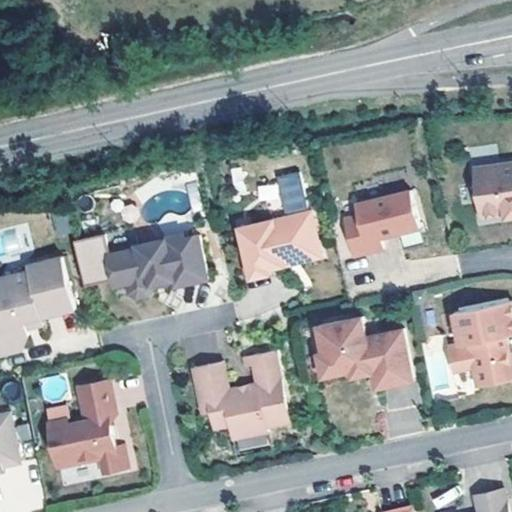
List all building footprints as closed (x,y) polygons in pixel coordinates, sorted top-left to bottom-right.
[(511,162),(476,167),(482,217),(509,214),(509,212),(511,212),(511,162)] [(277,176),(284,212),(307,207),(300,172),(277,176)] [(422,227),(413,190),(359,202),(362,214),(347,217),(356,255),(386,247),(384,236),(422,227)] [(324,254),(312,209),(241,227),(254,277),(272,273),(271,268),(286,264),(285,260),(291,258),(299,257),(300,260),(324,254)] [(201,234),(186,237),(185,232),(157,238),(157,241),(129,246),(130,249),(111,253),(118,285),(130,282),(132,292),(139,296),(150,294),(155,287),(154,280),(159,279),(165,278),(165,281),(176,279),(176,282),(177,285),(210,279),(201,234)] [(0,311),(0,354),(23,349),(31,333),(30,328),(28,320),(78,308),(65,256),(30,264),(31,269),(2,276),(4,284),(0,284),(0,297),(0,298),(3,310),(0,311)] [(165,281),(165,278),(159,279),(154,280),(155,287),(176,282),(176,279),(165,281)] [(511,300),(456,311),(463,343),(450,346),(455,370),(477,366),(481,386),(511,379),(511,352),(511,353),(508,335),(511,334),(511,300)] [(370,335),(365,315),(322,324),(327,350),(323,356),(326,375),(354,369),(355,375),(367,373),(366,367),(370,366),(374,365),(375,371),(378,387),(416,380),(406,328),(370,335)] [(291,422),(277,350),(253,355),(256,365),(259,383),(251,385),(252,390),(246,391),(241,392),(240,387),(231,389),(225,360),(196,367),(205,413),(212,411),(228,409),(232,424),(234,438),(270,431),(269,426),(291,422)] [(256,365),(253,355),(246,356),(248,366),(256,365)] [(130,468),(126,444),(117,446),(115,432),(113,421),(119,412),(112,379),(80,386),(74,418),(51,422),(60,467),(102,458),(105,473),(130,468)] [(212,411),(216,427),(232,424),(228,409),(212,411)] [(22,463),(17,436),(12,411),(0,413),(0,469),(6,468),(6,466),(22,463)] [(239,449),(268,446),(267,437),(238,440),(239,449)] [(509,511),(505,488),(476,495),(480,511),(509,511)]
